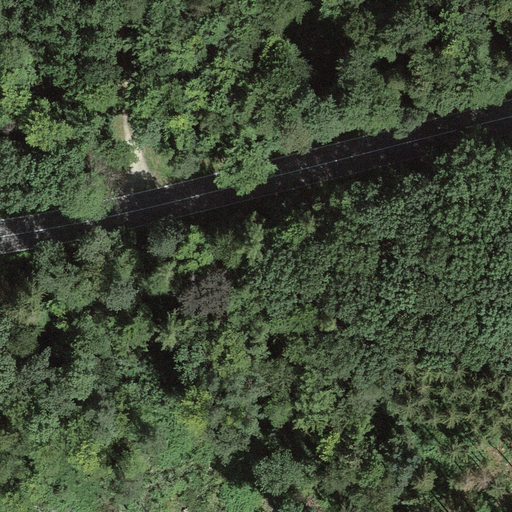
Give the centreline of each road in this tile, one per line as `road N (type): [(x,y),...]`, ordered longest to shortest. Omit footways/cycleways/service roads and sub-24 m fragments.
road 1 (primary): [(511,114),(133,210),(0,235)]
road 2 (track): [(122,0),(133,210)]
